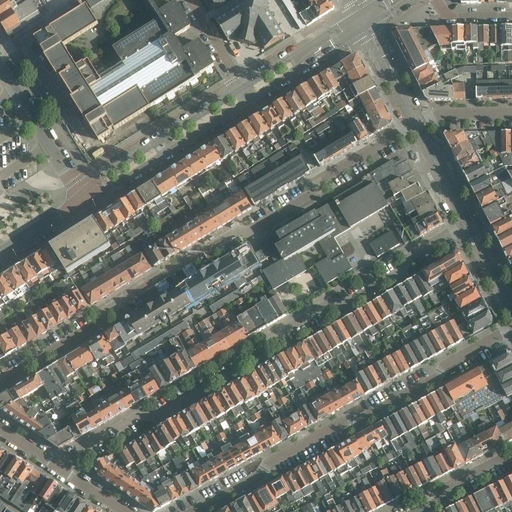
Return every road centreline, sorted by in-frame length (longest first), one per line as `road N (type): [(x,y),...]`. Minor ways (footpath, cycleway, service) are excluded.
road 1 (residential): [(0,384),(225,243),(249,240),(309,202),(318,180),(415,125)]
road 2 (residential): [(56,466),(135,416),(155,416),(259,356),(268,338),(401,272),(412,252),(467,225)]
road 3 (residential): [(198,511),(257,482),(270,460),(440,381),(447,366),(511,329)]
road 4 (secondary): [(244,85),(99,177),(86,197)]
road 5 (secondary): [(86,197),(110,191),(252,98)]
road 6 (residential): [(80,190),(0,66)]
road 7 (secondary): [(359,14),(244,85)]
road 8 (secondary): [(252,98),(365,25)]
